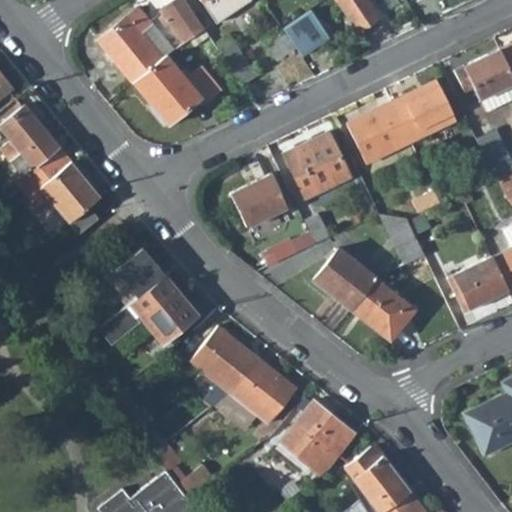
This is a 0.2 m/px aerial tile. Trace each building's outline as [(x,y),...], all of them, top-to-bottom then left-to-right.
[(199,28),(180,0),(168,0),(154,8),(177,43),(199,28)] [(200,0),(208,12),(226,0),(200,0)] [(366,0),(331,0),(351,29),(374,12),(366,0)] [(403,0),(409,9),(422,1),(421,0),(403,0)] [(166,52),(132,9),(95,40),(129,82),(161,56),(166,52)] [(302,60),(314,52),(299,30),(287,38),(302,60)] [(271,59),(288,48),(279,33),(261,45),(271,59)] [(511,43),(496,51),(511,83),(511,84),(511,43)] [(251,76),(234,51),(220,60),(238,86),(251,76)] [(496,51),(451,73),(460,94),(470,89),(476,101),(511,83),(496,51)] [(161,56),(129,82),(163,125),(195,99),(201,105),(216,93),(196,68),(180,79),(161,56)] [(450,122),(433,82),(388,103),(407,142),(450,122)] [(476,101),(483,117),(511,103),(511,84),(511,83),(476,101)] [(344,125),(362,164),(407,142),(388,103),(344,125)] [(59,155),(21,107),(0,122),(0,131),(6,139),(16,151),(4,160),(23,184),(59,155)] [(473,138),(490,175),(496,172),(511,164),(493,128),(473,138)] [(301,200),(346,179),(326,134),(280,156),(301,200)] [(6,139),(0,144),(0,154),(4,160),(16,151),(6,139)] [(23,184),(30,192),(37,187),(66,223),(97,198),(72,168),(60,154),(59,155),(23,184)] [(511,197),(511,165),(511,164),(496,172),(510,199),(511,197)] [(243,228),(283,209),(267,177),(228,195),(243,228)] [(407,200),(413,212),(435,201),(429,190),(407,200)] [(327,237),(316,214),(300,221),(305,230),(312,245),(327,237)] [(378,215),(406,264),(422,257),(403,216),(402,217),(378,215)] [(506,291),(511,287),(511,224),(501,229),(509,248),(490,257),(506,291)] [(257,252),(265,267),(312,245),(305,230),(257,252)] [(376,277),(338,247),(312,281),(349,310),(374,279),(375,278),(376,277)] [(160,276),(138,250),(112,271),(133,298),(160,276)] [(446,279),(461,312),(506,291),(490,257),(446,279)] [(133,298),(112,271),(100,280),(123,307),(133,298)] [(158,344),(193,315),(160,276),(133,298),(123,307),(95,330),(108,346),(139,321),(158,344)] [(349,310),(386,340),(411,310),(374,279),(349,310)] [(215,327),(188,363),(200,372),(209,380),(202,388),(198,392),(209,408),(217,402),(226,394),(227,393),(255,359),(215,327)] [(266,424),(294,390),(255,359),(227,393),(238,403),(253,415),(266,424)] [(202,388),(209,380),(200,372),(193,381),(202,388)] [(483,453),(511,439),(511,376),(500,383),(505,393),(464,413),(483,453)] [(108,398),(151,452),(162,444),(119,390),(108,398)] [(238,403),(227,393),(226,394),(217,402),(229,412),(238,403)] [(353,436),(309,402),(278,443),(318,476),(329,466),(353,436)] [(253,415),(238,403),(229,412),(245,425),(253,415)] [(167,472),(179,462),(163,443),(162,444),(151,452),(157,459),(165,469),(167,472)] [(381,511),(407,493),(381,456),(379,457),(370,444),(344,463),(355,477),(351,480),(357,503),(344,511),(381,511)] [(188,498),(211,480),(201,467),(178,486),(188,498)] [(98,511),(199,511),(188,498),(178,486),(167,472),(165,469),(129,501),(121,492),(98,511)] [(421,511),(407,493),(381,511),(421,511)]
